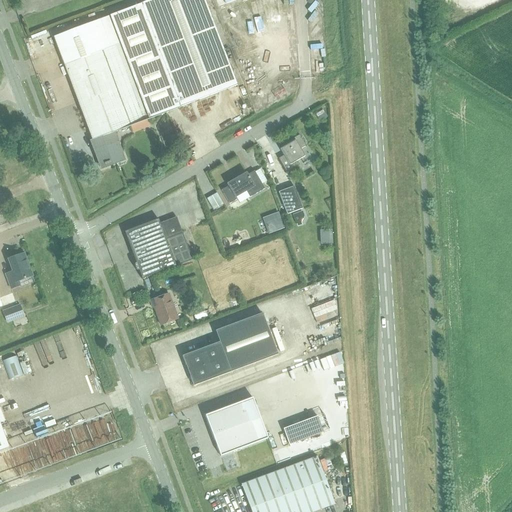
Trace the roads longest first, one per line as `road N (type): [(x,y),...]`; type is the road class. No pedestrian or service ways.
road 1 (secondary): [(366,0),(397,511)]
road 2 (residential): [(71,237),(341,75)]
road 3 (tertiary): [(176,511),(71,237)]
road 4 (tertiary): [(71,237),(0,43)]
